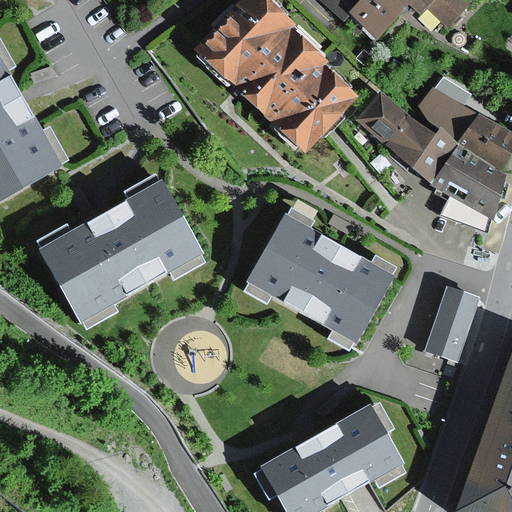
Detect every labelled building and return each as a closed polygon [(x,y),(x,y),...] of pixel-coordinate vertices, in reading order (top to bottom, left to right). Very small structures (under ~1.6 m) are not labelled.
[(258,0),(242,0),(191,55),(301,156),(350,103),(317,73),(321,69),(289,39),(295,34),(258,0)] [(316,0),(341,23),(346,17),(362,0),(316,0)] [(362,0),(346,17),(374,44),(408,9),(416,0),(362,0)] [(416,0),(408,9),(418,19),(426,10),(447,30),(470,4),(465,0),(416,0)] [(0,42),(0,203),(68,166),(48,130),(40,135),(6,75),(15,70),(0,42)] [(471,96),(442,78),(434,91),(463,110),(471,96)] [(436,133),(454,149),(497,177),(511,150),(511,137),(477,118),(463,110),(434,91),(431,90),(416,109),(436,133)] [(431,141),(376,95),(353,124),(427,190),(454,149),(436,133),(431,141)] [(454,149),(427,190),(446,201),(438,219),(486,236),(502,180),(497,177),(454,149)] [(66,229),(33,248),(84,337),(120,316),(115,307),(170,276),(174,284),(207,265),(156,177),(124,195),(129,202),(70,236),(66,229)] [(310,227),(284,212),(237,295),(263,310),(267,303),(326,337),(322,345),(344,357),(392,273),(371,261),(366,269),(306,234),(310,227)] [(444,292),(422,357),(455,368),(477,303),(444,292)] [(511,346),(490,404),(511,411),(511,346)] [(511,411),(490,404),(470,464),(511,478),(511,411)] [(391,435),(374,405),(248,478),(263,503),(269,500),(276,511),(326,511),(371,486),(376,494),(403,478),(381,440),(391,435)] [(511,511),(511,478),(470,464),(452,511),(511,511)]
